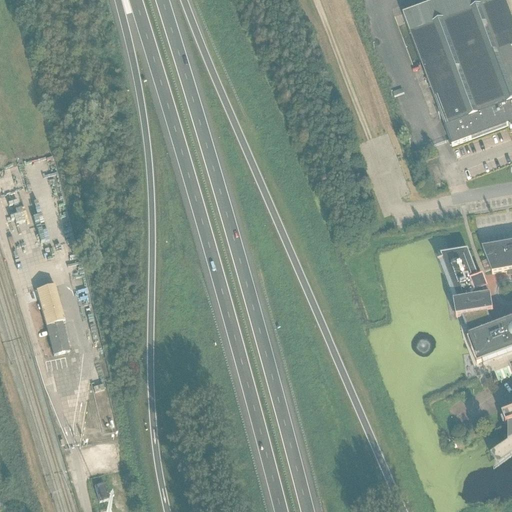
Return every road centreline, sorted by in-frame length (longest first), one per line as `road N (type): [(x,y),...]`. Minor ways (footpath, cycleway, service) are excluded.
road 1 (motorway): [(404,511),(183,0)]
road 2 (motorway): [(306,511),(160,0)]
road 3 (motorway): [(133,0),(279,511)]
road 4 (motorway): [(118,0),(151,189),(149,376),(166,511)]
road 5 (unclassified): [(511,190),(394,207),(369,140)]
road 6 (track): [(369,140),(315,0)]
